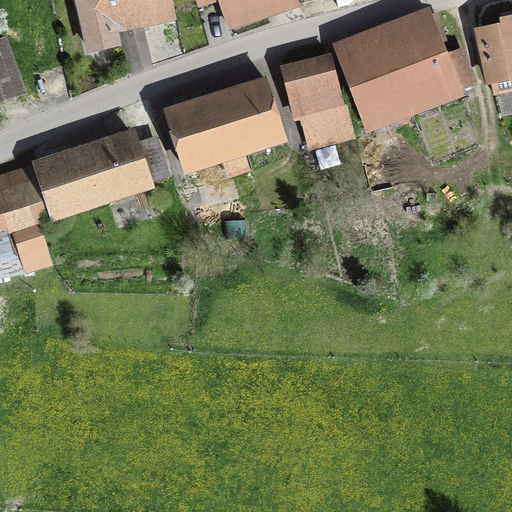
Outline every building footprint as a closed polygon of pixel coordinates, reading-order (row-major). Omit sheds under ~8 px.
[(77,0),(89,49),(116,43),(113,31),(174,18),(170,0),(77,0)] [(220,0),(230,27),(298,5),(297,0),(220,0)] [(355,97),(367,128),(460,92),(457,86),(468,81),(458,55),(446,59),(429,14),(331,51),(346,100),(355,97)] [(502,25),(480,30),(494,94),(511,89),(511,18),(501,21),(502,25)] [(0,44),(0,97),(19,91),(3,43),(0,44)] [(298,96),(311,147),(353,137),(345,106),(343,106),(330,57),(282,69),(289,98),(298,96)] [(167,112),(186,171),(226,159),(231,174),(245,169),(241,154),(285,140),(266,81),(167,112)] [(38,168),(53,215),(149,184),(133,136),(47,164),(38,168)] [(0,232),(53,215),(38,168),(0,179),(0,232)] [(20,253),(26,270),(50,262),(38,227),(10,236),(15,254),(20,253)]
